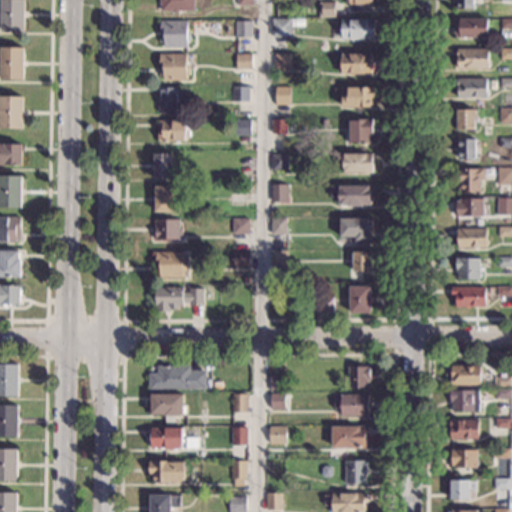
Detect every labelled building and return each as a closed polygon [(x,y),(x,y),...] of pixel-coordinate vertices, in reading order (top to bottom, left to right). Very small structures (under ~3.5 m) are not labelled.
[(24,0),(24,31),(1,30),(1,0),(24,0)] [(194,0),(194,11),(178,11),(178,14),(173,14),(173,11),(160,11),(160,4),(158,4),(158,0),(194,0)] [(476,0),(476,2),(473,2),(473,8),(457,8),(457,0),(476,0)] [(334,17),(318,17),(318,1),(334,2),(334,17)] [(374,39),(341,38),(341,18),(374,19),(374,39)] [(290,38),(271,37),(271,19),(290,20),(290,38)] [(487,38),(454,37),(454,26),(459,26),(459,19),(488,19),(487,38)] [(511,29),(501,29),(501,19),(511,19),(511,29)] [(186,32),(190,32),(189,42),(186,42),(186,47),(164,47),(164,42),(159,42),(160,21),(187,21),(186,32)] [(252,38),(236,38),(236,35),(232,35),(232,32),(237,32),(237,21),(252,21),(252,38)] [(23,81),(0,80),(0,48),(24,49),(23,81)] [(488,59),(490,61),(490,65),(488,67),(488,69),(458,68),(458,49),(488,50),(488,59)] [(511,59),(500,59),(500,49),(511,49),(511,59)] [(186,65),(190,65),(189,74),(186,74),(186,80),(162,79),(162,76),(158,76),(158,53),(187,54),(186,65)] [(371,61),(374,63),(373,67),(371,69),(371,74),(340,73),(341,53),(371,54),(371,61)] [(251,69),(236,69),(236,54),(238,54),(251,54),(251,69)] [(289,70),(275,69),(276,54),(289,54),(289,70)] [(486,89),(488,89),(487,97),(457,97),(458,78),(486,79),(486,89)] [(511,88),(500,88),(500,78),(511,78),(511,88)] [(373,98),(371,98),(371,107),(341,107),(342,96),(347,96),(347,86),(373,87),(373,98)] [(248,102),(232,101),(232,87),(239,87),(248,87),(248,102)] [(289,104),(276,104),(276,87),(289,87),(289,104)] [(178,93),(185,93),(185,105),(180,105),(180,112),(158,112),(158,102),(155,101),(155,93),(158,93),(158,88),(178,88),(178,93)] [(22,130),(0,129),(0,97),(23,98),(22,130)] [(511,108),(511,122),(500,122),(500,108),(511,108)] [(476,116),(474,116),(474,130),(457,130),(457,110),(476,110),(476,116)] [(372,133),(370,133),(370,144),(349,143),(350,118),(372,119),(372,133)] [(251,134),(239,134),(239,136),(235,136),(235,120),(251,120),(251,134)] [(286,134),(272,133),(272,120),(287,120),(286,134)] [(187,127),(189,127),(189,138),(187,138),(187,141),(157,141),(158,121),(187,121),(187,127)] [(475,157),(472,160),(467,159),(467,158),(457,158),(458,139),(475,140),(475,157)] [(511,148),(499,148),(499,139),(511,139),(511,148)] [(22,167),(0,166),(0,145),(23,146),(22,167)] [(375,160),(371,160),(371,173),(343,172),(343,153),(375,154),(375,160)] [(172,179),(153,178),(154,154),(172,154),(172,179)] [(287,171),(272,170),(272,154),(288,155),(287,171)] [(484,179),(479,179),(479,183),(480,184),(480,187),(479,189),(479,193),(459,192),(459,185),(456,185),(456,177),(461,177),(461,168),(484,169),(484,179)] [(511,185),(497,185),(497,168),(511,168),(511,185)] [(21,210),(0,209),(0,177),(22,178),(21,210)] [(287,202),(272,202),(271,184),(287,184),(287,202)] [(371,191),(368,191),(368,194),(372,194),(372,199),(370,199),(370,205),(338,206),(338,195),(329,196),(328,186),(371,185),(371,191)] [(175,213),(155,212),(156,187),(176,187),(175,213)] [(511,197),(511,207),(498,207),(498,197),(511,197)] [(482,217),(461,216),(461,217),(455,217),(456,201),(461,202),(461,198),(482,199),(482,217)] [(19,244),(0,243),(0,218),(20,219),(19,244)] [(285,234),(271,234),(271,218),(285,218),(285,234)] [(179,229),(182,229),(182,236),(179,235),(179,239),(155,239),(155,219),(179,220),(179,229)] [(249,233),(232,233),(232,219),(249,219),(249,233)] [(371,241),(348,241),(348,237),(339,237),(339,219),(371,219),(371,241)] [(511,236),(498,236),(498,227),(511,227),(511,236)] [(486,238),(488,241),(488,243),(486,245),(486,247),(457,248),(457,235),(453,235),(453,230),(485,229),(486,238)] [(183,263),(185,263),(185,273),(183,273),(183,277),(159,277),(159,264),(156,264),(156,251),(183,252),(183,263)] [(285,251),(285,265),(270,265),(270,251),(285,251)] [(371,272),(353,272),(353,251),(370,251),(371,272)] [(19,261),(22,261),(21,280),(0,279),(0,252),(20,252),(19,261)] [(249,267),(233,266),(233,252),(250,252),(249,267)] [(511,267),(498,266),(498,257),(511,258),(511,267)] [(478,267),(484,267),(484,271),(478,271),(478,279),(458,279),(458,272),(455,272),(455,258),(478,258),(478,267)] [(21,307),(0,306),(0,286),(22,287),(21,307)] [(183,287),(183,292),(188,292),(188,288),(203,289),(203,304),(188,304),(188,302),(183,302),(182,306),(178,306),(178,308),(171,308),(171,311),(170,311),(170,315),(164,315),(164,311),(154,311),(155,287),(183,287)] [(369,296),(371,296),(371,302),(369,302),(369,312),(349,312),(349,287),(369,287),(369,296)] [(485,288),(485,298),(487,298),(485,307),(454,306),(455,287),(485,288)] [(511,296),(497,296),(498,287),(511,287),(511,296)] [(332,313),(315,313),(316,298),(332,299),(332,313)] [(17,396),(0,396),(0,363),(17,364),(17,396)] [(181,365),(190,365),(190,370),(205,370),(205,388),(148,388),(148,373),(157,373),(157,365),(174,365),(174,363),(181,363),(181,365)] [(480,366),(482,368),(482,371),(480,373),(480,383),(449,383),(449,364),(480,365),(480,366)] [(370,374),(372,374),(372,378),(370,378),(370,381),(367,381),(367,388),(348,388),(348,365),(370,366),(370,374)] [(285,391),(270,390),(271,375),(286,376),(285,391)] [(511,385),(496,385),(496,376),(511,376),(511,385)] [(510,398),(496,398),(496,388),(510,388),(510,398)] [(478,412),(452,411),(453,405),(450,405),(450,390),(478,390),(478,412)] [(184,405),(187,405),(186,414),(174,414),(174,423),(165,423),(165,414),(151,414),(151,392),(184,393),(184,405)] [(284,408),(270,408),(271,393),(285,393),(284,408)] [(247,413),(232,412),(232,394),(247,394),(247,413)] [(368,401),(371,401),(371,407),(367,407),(367,414),(341,414),(338,414),(338,408),(333,409),(333,400),(340,400),(340,394),(368,394),(368,401)] [(16,436),(0,435),(0,405),(17,405),(16,436)] [(511,427),(495,427),(495,417),(511,418),(511,427)] [(478,438),(450,438),(450,419),(478,419),(478,438)] [(183,438),(198,438),(198,447),(151,447),(151,436),(147,436),(147,429),(151,429),(151,426),(183,426),(183,438)] [(368,434),(364,434),(366,437),(366,440),(364,442),(364,447),(331,447),(331,426),(368,426),(368,434)] [(233,427),(247,427),(246,445),(232,445),(233,427)] [(286,443),(270,442),(271,427),(286,427),(286,443)] [(16,481),(0,480),(0,448),(17,448),(16,481)] [(510,458),(494,458),(494,448),(511,449),(510,458)] [(477,460),(478,460),(478,464),(476,464),(476,466),(453,465),(450,465),(450,456),(447,456),(448,452),(451,452),(451,449),(477,449),(477,460)] [(185,480),(152,479),(152,474),(150,474),(150,460),(185,461),(185,480)] [(247,478),(244,478),(244,485),(233,485),(233,477),(231,477),(231,460),(247,460),(247,478)] [(367,472),(365,472),(365,483),(357,483),(357,485),(353,485),(353,482),(345,482),(345,461),(367,460),(367,472)] [(508,489),(494,488),(494,477),(495,477),(508,477),(508,489)] [(468,481),(476,481),(475,490),(471,490),(471,497),(468,497),(468,499),(449,498),(450,478),(468,479),(468,481)] [(15,511),(0,511),(0,491),(15,492),(15,511)] [(281,511),(266,510),(266,492),(281,493),(281,511)] [(367,493),(368,501),(363,501),(363,502),(365,503),(365,508),(364,510),(364,511),(330,511),(330,505),(324,505),(323,494),(331,494),(331,493),(367,493)] [(183,507),(174,507),(173,511),(171,510),(171,511),(150,511),(150,494),(183,495),(183,507)] [(246,511),(230,511),(230,497),(237,497),(246,497),(246,511)]
